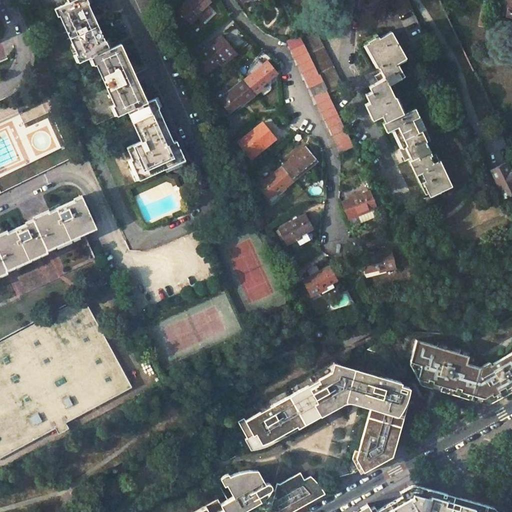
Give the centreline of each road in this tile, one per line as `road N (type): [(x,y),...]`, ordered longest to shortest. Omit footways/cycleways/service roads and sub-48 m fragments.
road 1 (residential): [(225,0),(285,57),(330,149),(334,236)]
road 2 (secondary): [(511,406),(322,511)]
